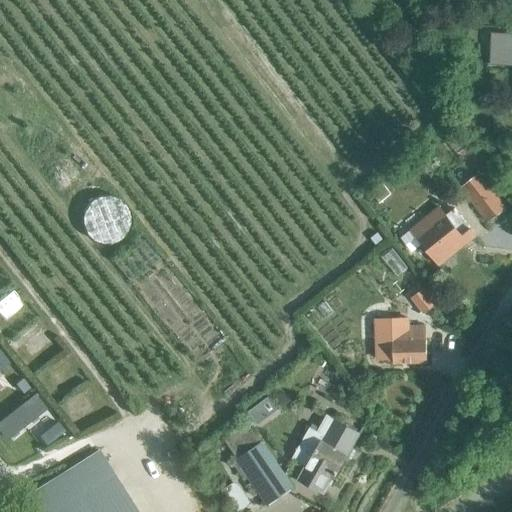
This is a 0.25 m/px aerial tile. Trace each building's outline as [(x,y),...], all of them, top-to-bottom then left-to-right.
[(506,65),(511,64),(511,32),(491,33),(490,64),(506,65)] [(459,154),(472,172),(480,165),(467,147),(459,154)] [(460,188),(487,224),(508,208),(481,172),(460,188)] [(457,207),(448,213),(442,206),(414,228),(404,236),(415,251),(425,243),(440,262),(477,233),(457,207)] [(391,365),(429,363),(428,324),(350,328),(350,342),(363,341),(363,339),(369,339),(371,378),(382,368),(382,367),(391,366),(391,365)] [(314,476),(332,486),(358,435),(333,421),(324,437),(309,429),(292,462),(307,470),(311,461),(320,466),(314,476)] [(235,461),(266,508),(291,491),(260,444),(235,461)] [(136,511),(114,475),(54,511),(136,511)]
